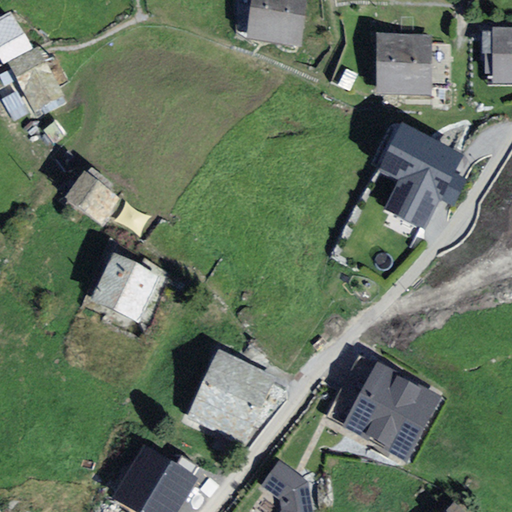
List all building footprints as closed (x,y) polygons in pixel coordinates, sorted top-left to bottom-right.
[(299,0),(251,0),(245,37),(292,44),(299,0)] [(0,59),(18,48),(3,23),(0,24),(0,59)] [(511,39),(486,40),(487,80),(511,79),(511,39)] [(425,41),(374,43),(377,96),(428,93),(425,41)] [(29,57),(2,73),(26,114),(53,98),(29,57)] [(462,153),(403,122),(378,168),(399,178),(383,208),(422,228),(437,199),(462,153)] [(113,203),(80,179),(61,207),(94,230),(113,203)] [(150,278),(107,261),(89,304),(133,321),(150,278)] [(356,354),(323,417),(402,459),(436,397),(356,354)] [(262,379),(207,359),(184,419),(239,440),(262,379)] [(142,511),(178,511),(204,470),(145,435),(110,493),(142,511)] [(314,511),(307,478),(281,458),(250,511),(252,511),(314,511)]
